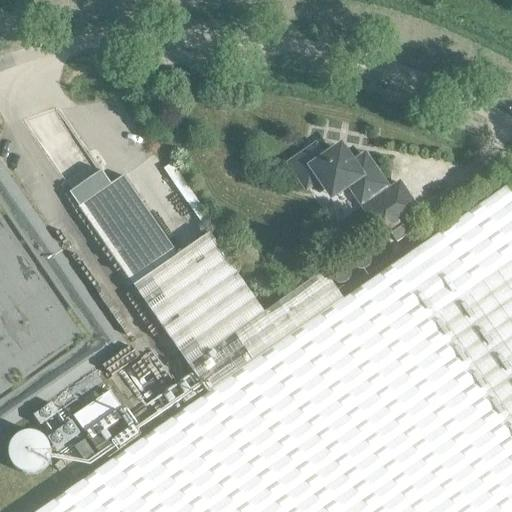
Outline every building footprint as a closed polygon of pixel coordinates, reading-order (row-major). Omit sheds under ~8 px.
[(319,180),(327,191),(331,197),(349,185),(361,203),(385,186),(364,157),(353,165),(345,154),(343,156),(336,155),(334,152),(323,159),(315,148),(290,165),(306,189),(319,180)] [(78,208),(133,287),(208,396),(39,511),(511,511),(511,198),(505,188),(343,301),(323,273),(263,314),(228,262),(209,235),(178,256),(123,177),(78,208)] [(390,236),(396,244),(416,230),(410,221),(390,236)] [(186,378),(156,398),(169,418),(199,397),(186,378)] [(123,406),(86,431),(107,461),(143,436),(123,406)] [(8,449),(8,451),(7,453),(7,456),(7,458),(7,461),(8,464),(9,466),(10,469),(12,471),(14,473),(15,475),(18,476),(19,478),(22,479),(24,479),(26,480),(29,480),(31,480),(34,479),(36,479),(39,478),(41,477),(44,475),(45,474),(47,472),(49,469),(50,467),(51,465),(52,462),(52,460),(52,458),(52,457),(52,453),(51,451),(50,448),(49,446),(47,443),(46,441),(44,440),(41,438),(37,436),(35,435),(33,435),(28,435),(26,435),(24,435),(22,436),(19,437),(18,438),(15,439),(14,441),(12,442),(11,444),(9,448),(8,449)] [(90,443),(81,450),(94,470),(103,463),(90,443)]
